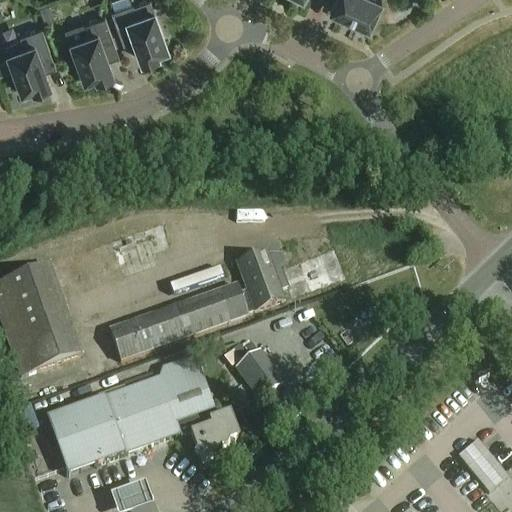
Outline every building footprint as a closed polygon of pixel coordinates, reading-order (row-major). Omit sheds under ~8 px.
[(158,56),(156,53),(167,49),(149,0),(133,6),(133,4),(111,12),(120,36),(131,32),(142,62),(158,56)] [(334,0),(330,9),(369,27),(381,1),(379,0),(334,0)] [(45,24),(55,21),(49,5),(39,9),(45,24)] [(87,37),(71,43),(85,80),(96,76),(97,80),(112,74),(102,44),(113,40),(105,18),(83,26),(87,37)] [(21,40),(5,46),(8,54),(22,92),(33,88),(34,91),(50,85),(39,56),(50,52),(41,29),(20,37),(21,40)] [(6,63),(0,64),(0,77),(9,74),(6,63)] [(238,289),(109,335),(120,366),(247,319),(247,318),(284,305),(280,293),(287,291),(280,271),(285,269),(281,258),(266,256),(236,267),(243,286),(245,292),(240,294),(238,289)] [(0,327),(19,381),(35,375),(82,359),(49,269),(0,285),(0,327)] [(246,351),(244,352),(248,356),(249,358),(256,353),(252,347),(246,351)] [(228,358),(224,361),(231,371),(239,365),(241,364),(233,354),(228,358)] [(235,372),(259,405),(283,387),(260,354),(235,372)] [(49,422),(46,423),(66,479),(148,450),(150,449),(151,449),(166,444),(181,439),(181,440),(190,437),(201,468),(216,462),(219,454),(227,451),(229,446),(239,443),(230,417),(209,424),(206,417),(214,414),(195,361),(163,373),(159,383),(155,384),(127,394),(126,394),(49,422)] [(488,497),(508,481),(478,444),(458,460),(488,497)] [(152,511),(145,492),(111,504),(113,511),(152,511)]
